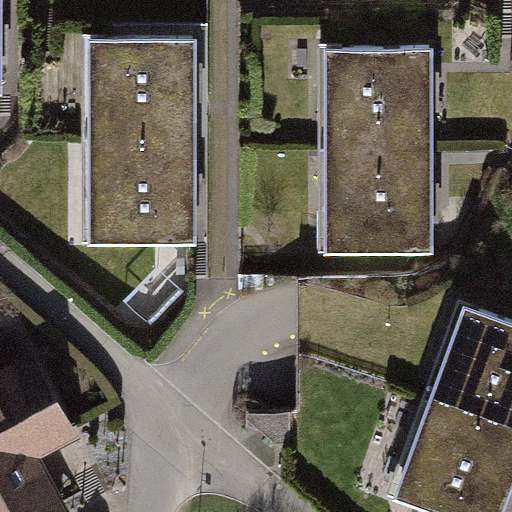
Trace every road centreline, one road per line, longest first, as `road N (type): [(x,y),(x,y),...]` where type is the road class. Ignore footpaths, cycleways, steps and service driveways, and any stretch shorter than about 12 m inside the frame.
road 1 (residential): [(178,424),(0,259)]
road 2 (residential): [(292,511),(178,424)]
